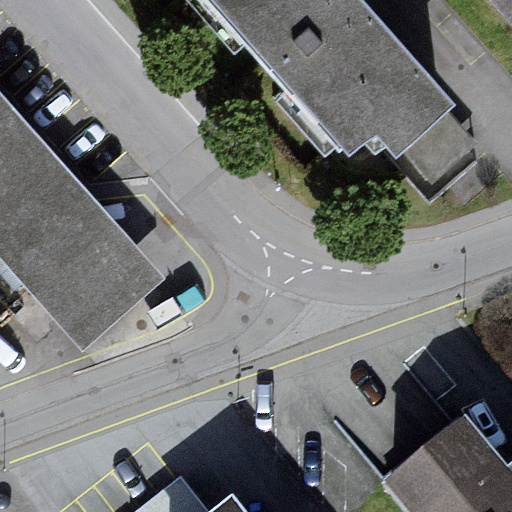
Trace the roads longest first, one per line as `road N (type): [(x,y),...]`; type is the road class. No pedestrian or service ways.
road 1 (residential): [(286,262),(42,0)]
road 2 (residential): [(286,262),(236,336),(0,425)]
road 3 (residential): [(511,240),(420,270),(286,262)]
